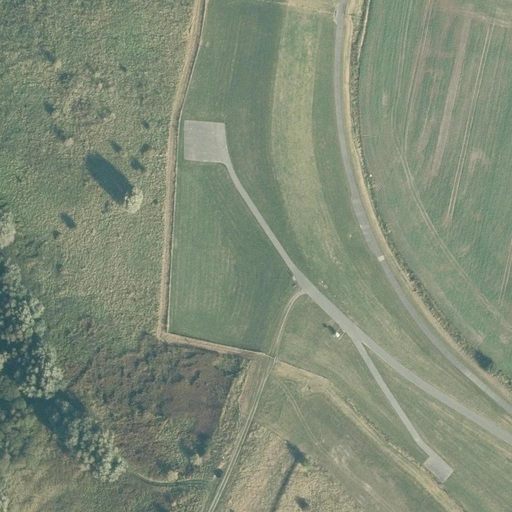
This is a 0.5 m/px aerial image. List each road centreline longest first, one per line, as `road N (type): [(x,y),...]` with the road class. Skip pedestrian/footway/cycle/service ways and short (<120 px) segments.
road 1 (track): [(511,409),(420,323),(368,234),(340,115),(343,0)]
road 2 (track): [(511,439),(446,398),(310,289)]
road 3 (track): [(210,511),(290,306),(310,289)]
road 4 (track): [(310,289),(228,160),(204,138)]
